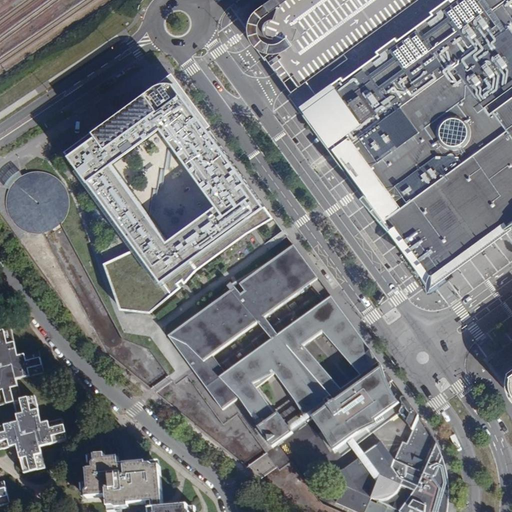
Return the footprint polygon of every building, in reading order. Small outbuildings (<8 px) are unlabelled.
[(293,92),(419,0),(278,0),(282,6),(281,6),(274,5),(266,7),(261,10),(256,15),(253,20),(252,27),(252,31),(253,36),(254,39),(259,45),(261,47),(262,48),(268,51),(272,52),(273,54),(268,57),(293,92)] [(511,0),(419,0),(293,92),(353,174),(356,172),(363,181),(375,198),(373,200),(432,282),(511,223),(511,0)] [(130,236),(132,236),(133,240),(130,242),(131,246),(102,257),(125,315),(151,313),(166,301),(175,293),(182,287),(178,282),(181,279),(185,284),(193,278),(210,265),(241,242),(248,237),(252,235),(251,232),(255,229),(257,232),(276,221),(260,199),(257,202),(246,186),(249,184),(210,131),(197,118),(190,123),(175,102),(179,99),(177,86),(174,86),(169,86),(163,88),(156,91),(160,96),(153,101),(149,96),(148,94),(125,110),(126,113),(137,129),(114,144),(107,133),(93,141),(95,145),(86,151),(80,142),(66,151),(109,219),(130,236)] [(190,123),(197,118),(210,131),(177,86),(179,99),(175,102),(190,123)] [(160,96),(156,91),(149,96),(153,101),(160,96)] [(137,129),(126,113),(80,142),(86,151),(95,145),(93,141),(107,133),(114,144),(137,129)] [(23,175),(20,170),(5,186),(10,188),(13,184),(19,177),(23,175)] [(257,202),(260,199),(249,184),(246,186),(257,202)] [(119,238),(102,257),(131,246),(130,242),(133,240),(132,236),(130,236),(109,219),(119,238)] [(366,437),(347,415),(371,399),(376,405),(388,392),(389,390),(390,384),(393,382),(390,378),(375,357),(293,245),(281,255),(260,269),(234,286),(233,285),(229,287),(228,288),(232,292),(231,293),(227,289),(202,313),(169,337),(176,348),(205,387),(222,411),(238,400),(247,409),(251,415),(251,418),(258,429),(272,449),(293,434),(279,414),(276,416),(257,389),(275,375),(294,401),(307,423),(312,420),(323,433),(333,452),(336,450),(341,456),(357,445),(366,437)] [(0,404),(17,401),(21,400),(16,378),(43,372),(39,351),(17,356),(11,328),(0,330),(0,404)] [(383,413),(384,415),(399,404),(389,390),(388,392),(376,405),(377,406),(383,413)] [(21,400),(17,401),(22,424),(0,429),(0,453),(15,450),(21,449),(27,476),(48,472),(43,448),(71,442),(66,420),(44,425),(38,397),(21,400)] [(342,493),(335,504),(354,511),(363,511),(364,507),(367,498),(397,511),(398,511),(446,511),(447,505),(448,481),(446,469),(440,451),(428,431),(405,399),(402,403),(403,405),(399,414),(412,431),(406,444),(401,442),(394,460),(381,442),(336,473),(345,487),(342,493)] [(347,415),(366,437),(390,421),(384,415),(382,416),(375,406),(376,405),(371,399),(347,415)] [(382,416),(384,415),(383,413),(377,406),(376,405),(375,406),(382,416)] [(101,450),(90,451),(91,458),(89,458),(90,465),(83,467),(86,486),(81,487),(82,494),(103,493),(106,511),(120,510),(120,505),(126,504),(125,501),(131,500),(148,499),(149,504),(153,505),(160,504),(157,460),(150,460),(146,461),(142,461),(142,457),(129,458),(123,458),(120,458),(120,460),(115,461),(114,453),(102,454),(101,450)] [(0,504),(8,503),(3,482),(0,482),(0,504)] [(160,504),(153,505),(154,510),(150,511),(186,511),(186,510),(184,508),(184,501),(178,502),(173,502),(168,503),(160,504)]
